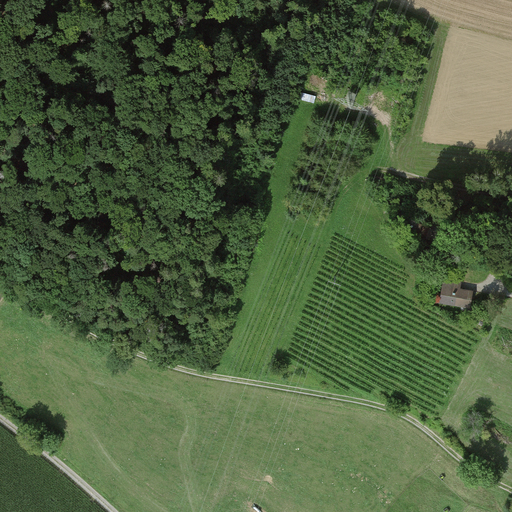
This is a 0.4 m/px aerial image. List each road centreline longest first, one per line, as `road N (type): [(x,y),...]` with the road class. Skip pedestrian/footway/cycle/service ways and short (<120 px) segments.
road 1 (track): [(511,491),(400,415),(168,367),(0,270)]
road 2 (track): [(110,511),(0,418)]
road 3 (track): [(511,195),(384,170)]
